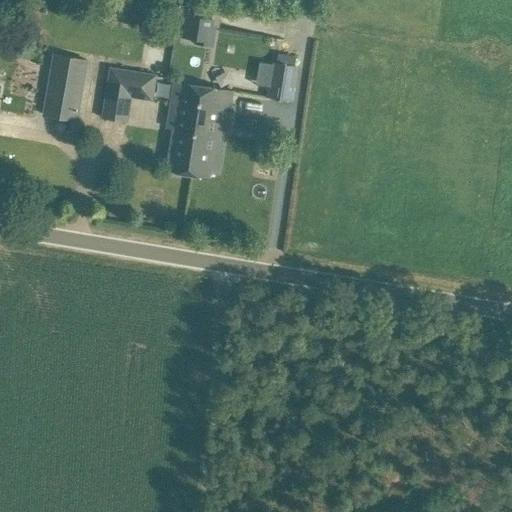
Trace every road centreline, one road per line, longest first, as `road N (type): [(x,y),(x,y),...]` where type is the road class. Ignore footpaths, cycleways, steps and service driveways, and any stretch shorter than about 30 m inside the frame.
road 1 (unclassified): [(511,314),(0,231)]
road 2 (unknown): [(215,266),(200,511)]
